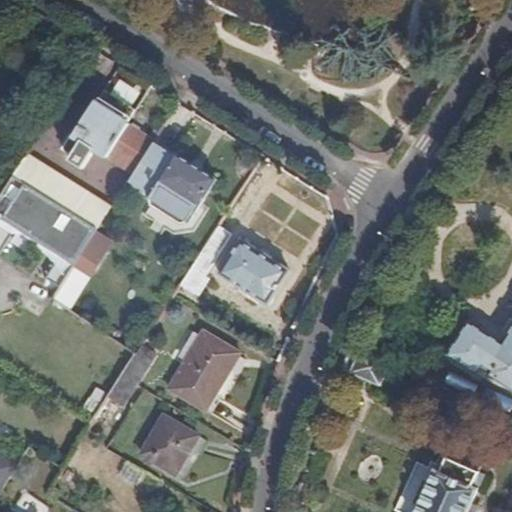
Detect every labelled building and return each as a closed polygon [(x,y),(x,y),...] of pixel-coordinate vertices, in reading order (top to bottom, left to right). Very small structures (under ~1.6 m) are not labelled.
[(474,12),(477,7),(472,4),(469,9),(474,12)] [(98,104),(129,123),(137,111),(106,91),(98,104)] [(135,173),(155,142),(129,126),(131,124),(129,123),(98,104),(96,103),(75,137),(76,137),(73,143),(78,147),(83,141),(109,159),(110,157),(135,173)] [(218,180),(156,141),(155,142),(135,173),(129,184),(150,198),(153,206),(182,224),(191,223),(218,180)] [(113,208),(29,154),(14,177),(99,231),(113,208)] [(99,231),(14,177),(9,186),(0,199),(0,255),(20,225),(32,232),(64,253),(62,256),(47,280),(61,289),(76,266),(96,235),(99,231)] [(231,234),(219,227),(192,270),(204,278),(231,234)] [(64,253),(32,232),(30,235),(62,256),(64,253)] [(113,245),(96,235),(76,266),(92,276),(113,245)] [(270,305),(292,271),(242,240),(220,274),(237,285),(232,294),(243,301),(249,292),(270,305)] [(92,276),(76,266),(61,289),(54,300),(59,303),(63,299),(73,306),(92,276)] [(204,278),(192,270),(182,287),(199,297),(209,281),(204,278)] [(511,331),(504,345),(471,324),(450,359),(481,376),(486,368),(494,373),(491,378),(511,390),(511,331)] [(205,330),(172,388),(210,410),(227,381),(223,379),(240,350),(205,330)] [(151,351),(143,346),(138,354),(126,374),(133,379),(151,351)] [(381,386),(392,364),(353,346),(343,368),(381,386)] [(125,409),(139,386),(124,377),(97,419),(109,427),(121,407),(125,409)] [(472,412),(470,404),(463,400),(456,400),(452,402),(449,409),(451,414),(457,417),(464,420),(467,418),(469,417),(472,412)] [(166,417),(144,455),(178,475),(201,436),(166,417)] [(0,496),(20,465),(0,453),(0,496)] [(469,511),(480,489),(473,486),(480,472),(448,458),(442,472),(436,470),(416,511),(469,511)] [(62,492),(54,487),(49,495),(57,500),(62,492)]
